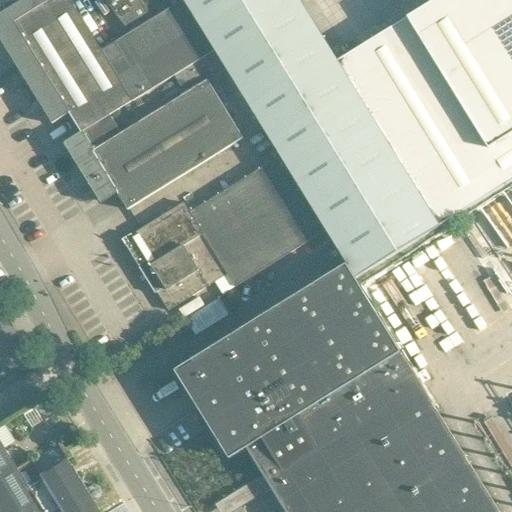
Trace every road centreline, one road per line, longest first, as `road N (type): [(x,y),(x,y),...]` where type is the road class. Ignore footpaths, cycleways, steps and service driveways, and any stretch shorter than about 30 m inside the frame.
road 1 (tertiary): [(158,511),(63,359)]
road 2 (tertiary): [(63,359),(0,233)]
